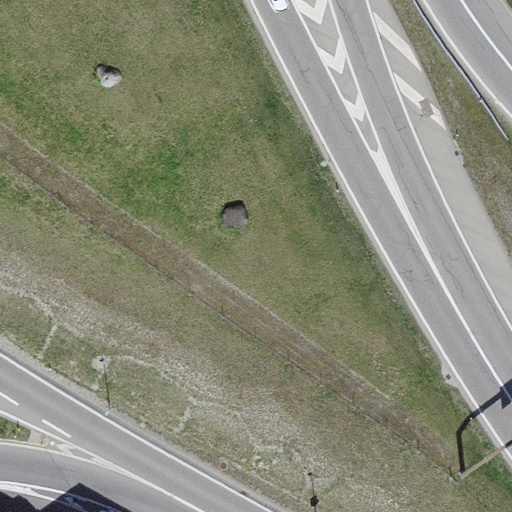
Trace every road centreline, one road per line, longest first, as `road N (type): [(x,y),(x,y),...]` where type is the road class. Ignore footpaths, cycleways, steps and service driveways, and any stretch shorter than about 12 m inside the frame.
road 1 (motorway): [(511,406),(444,321),(271,0)]
road 2 (motorway): [(511,376),(397,141),(350,0)]
road 3 (motorway): [(0,383),(233,511)]
road 4 (trunk): [(0,466),(82,480),(154,511)]
